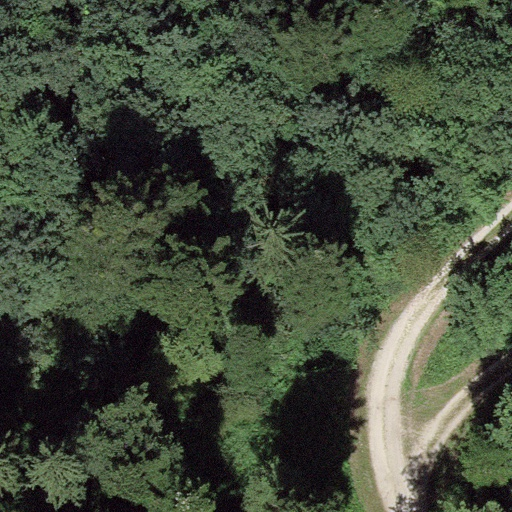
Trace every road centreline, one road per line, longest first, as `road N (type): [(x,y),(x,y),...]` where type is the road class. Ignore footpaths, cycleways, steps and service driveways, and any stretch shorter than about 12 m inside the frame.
road 1 (track): [(511,213),(397,332),(378,387),(381,446),(405,511)]
road 2 (track): [(381,446),(511,374)]
